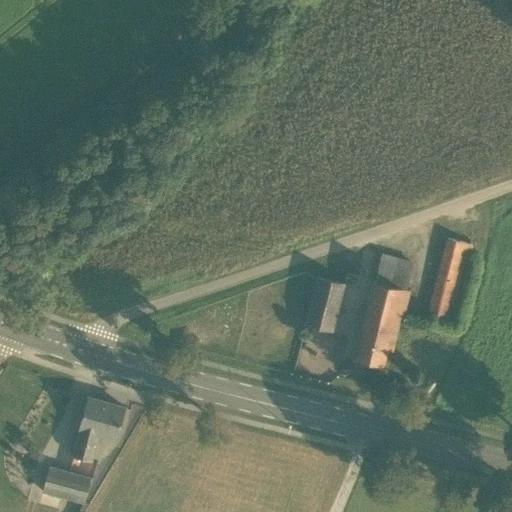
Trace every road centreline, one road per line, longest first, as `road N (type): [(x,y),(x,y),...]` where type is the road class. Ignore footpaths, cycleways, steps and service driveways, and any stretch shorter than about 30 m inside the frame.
road 1 (unclassified): [(511,189),(110,325),(86,357)]
road 2 (primary): [(511,467),(86,357)]
